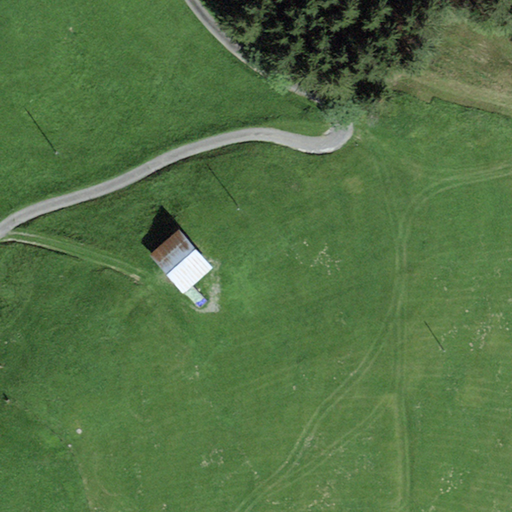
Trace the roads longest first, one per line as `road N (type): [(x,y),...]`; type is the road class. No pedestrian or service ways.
road 1 (unclassified): [(0,230),(222,138),(251,133),(316,145),(339,138),(341,113),(241,52),(191,0)]
road 2 (track): [(167,303),(137,274),(0,234)]
